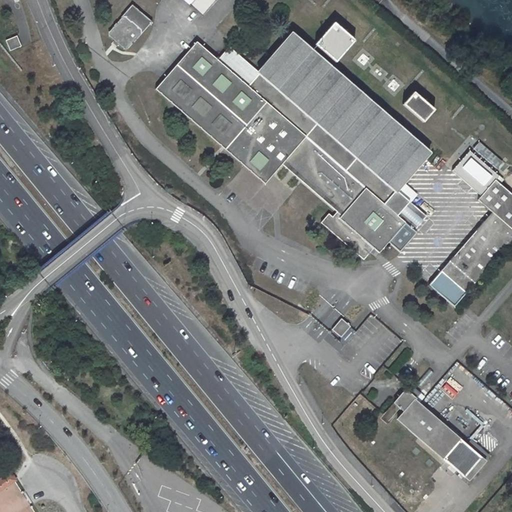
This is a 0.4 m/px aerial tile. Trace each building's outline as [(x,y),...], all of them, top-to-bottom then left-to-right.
[(183,0),(202,16),(216,0),(183,0)] [(139,34),(139,31),(125,18),(122,19),(110,33),(110,36),(124,48),(127,48),(139,34)] [(354,41),(334,23),(315,45),(335,62),(354,41)] [(364,43),(375,29),(373,28),(362,41),(364,43)] [(290,33),(258,71),(260,72),(257,75),(227,49),(217,60),(196,42),(155,89),(265,184),(281,165),(336,212),(332,217),(328,214),(320,223),(363,260),(373,248),(379,253),(388,242),(399,252),(416,233),(414,231),(426,216),(397,192),(429,155),(290,33)] [(10,51),(21,46),(17,36),(5,40),(10,51)] [(357,60),(364,66),(369,59),(363,53),(357,60)] [(410,83),(412,85),(424,71),(422,69),(410,83)] [(399,85),(393,79),(387,86),(394,92),(399,85)] [(413,92),(402,104),(423,122),(434,110),(413,92)] [(462,104),(451,118),(453,120),(464,106),(462,104)] [(496,170),(502,163),(479,142),(472,149),(496,170)] [(511,239),(511,195),(494,180),(499,176),(469,151),(452,171),(478,194),(474,198),(491,212),(428,285),(454,307),(511,239)] [(499,176),(494,180),(511,195),(511,168),(503,179),(499,176)] [(323,324),(330,330),(341,316),(334,310),(323,324)] [(331,331),(340,338),(349,325),(340,318),(331,331)] [(412,388),(408,392),(405,390),(394,403),(403,411),(397,419),(464,477),(465,477),(469,480),(485,461),(485,460),(487,458),(480,452),(482,449),(471,440),(467,445),(415,400),(419,394),(412,388)] [(0,490),(16,480),(10,472),(0,479),(0,490)]
